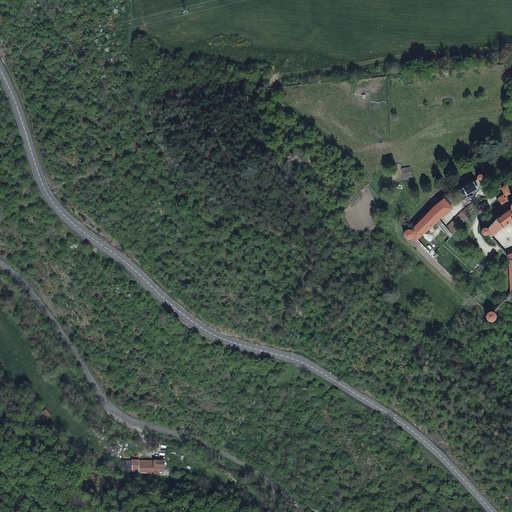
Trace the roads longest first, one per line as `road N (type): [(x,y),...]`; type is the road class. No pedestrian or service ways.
road 1 (secondary): [(0,68),(40,179),(65,216),(185,317),(217,336),(309,364),(404,424),(492,511)]
road 2 (residential): [(0,263),(24,283),(112,406),(242,460),(306,511)]
